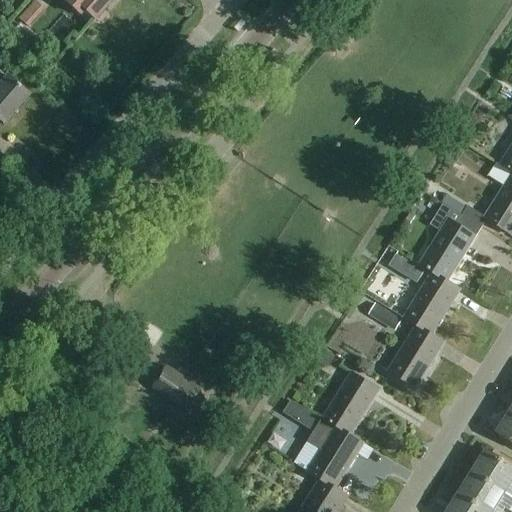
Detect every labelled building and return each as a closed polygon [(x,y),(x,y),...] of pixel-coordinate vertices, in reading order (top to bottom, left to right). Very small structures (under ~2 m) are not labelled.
[(66,0),(64,4),(79,17),(83,12),(93,22),(112,0),(66,0)] [(33,3),(18,19),(27,27),(42,11),(33,3)] [(0,124),(2,126),(27,99),(0,74),(0,124)] [(511,145),(500,165),(511,172),(511,145)] [(483,169),(475,178),(489,190),(497,181),(483,169)] [(442,204),(462,217),(481,228),(486,220),(511,237),(511,236),(511,176),(485,219),(467,208),(447,195),(442,204)] [(448,220),(419,266),(460,291),(461,289),(448,281),(481,228),(462,217),(456,226),(448,220)] [(470,256),(497,273),(500,267),(508,272),(511,264),(511,260),(493,249),(496,245),(482,237),(470,256)] [(432,335),(460,291),(419,266),(418,267),(424,271),(431,275),(404,319),(444,344),(445,343),(432,335)] [(375,305),(368,316),(383,326),(391,315),(375,305)] [(403,321),(406,323),(415,329),(387,373),(415,390),(444,344),(404,319),(403,321)] [(329,369),(335,357),(323,350),(316,361),(329,369)] [(189,412),(202,392),(165,367),(152,387),(189,412)] [(324,420),(363,444),(364,443),(352,436),(379,391),(352,374),(324,420)] [(511,444),(511,413),(497,435),(511,444)] [(330,438),(308,474),(348,498),(348,497),(336,489),(363,444),(324,420),(323,422),(321,421),(316,430),(330,438)] [(472,474),(506,494),(511,484),(511,468),(486,452),(472,474)] [(338,511),(348,498),(308,474),(307,475),(320,483),(302,511),(338,511)] [(486,511),(494,511),(506,494),(472,474),(459,495),(486,511)] [(486,511),(459,495),(448,511),(486,511)]
